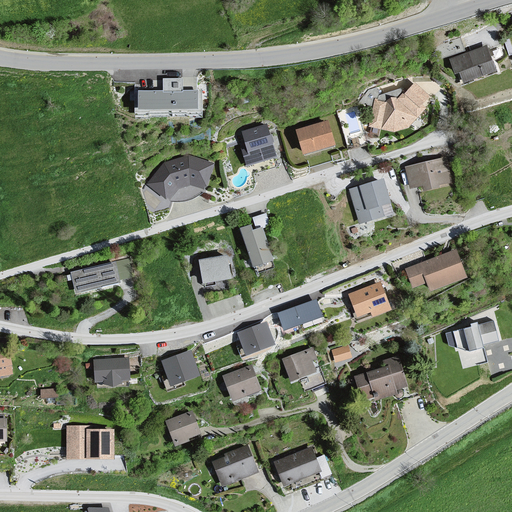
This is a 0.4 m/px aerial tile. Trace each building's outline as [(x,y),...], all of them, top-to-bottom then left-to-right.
[(487,45),(448,59),(449,68),(451,67),(453,73),(456,72),(461,85),(496,72),(487,45)] [(384,103),(373,100),(366,126),(369,129),(393,134),(408,129),(423,109),(420,105),(427,97),(413,84),(401,94),(396,100),(388,98),(384,103)] [(191,89),(133,90),(134,111),(192,110),(191,89)] [(297,131),(304,155),(337,146),(330,122),(297,131)] [(267,124),(240,132),(244,145),(240,146),(246,167),(277,158),(267,124)] [(161,164),(144,183),(164,201),(175,191),(188,186),(200,191),(203,188),(211,165),(208,165),(209,162),(186,156),(161,164)] [(444,158),(403,169),(407,189),(420,194),(450,185),(444,158)] [(381,181),(347,191),(357,223),(391,215),(381,181)] [(254,213),(254,224),(268,223),(268,212),(254,213)] [(251,228),(242,232),(256,272),(275,265),(262,229),(253,233),(251,228)] [(453,249),(402,270),(409,290),(421,284),(425,292),(464,277),(453,249)] [(228,257),(199,261),(203,284),(231,280),(228,257)] [(117,262),(73,273),(78,295),(123,284),(117,262)] [(382,283),(348,294),(356,318),(371,313),(373,318),(392,312),(382,283)] [(317,300),(279,314),(285,332),(324,318),(317,300)] [(499,341),(493,321),(446,335),(450,347),(469,351),(483,348),(483,345),(499,341)] [(267,324),(239,334),(247,358),(276,348),(267,324)] [(335,360),(352,355),(349,342),(331,347),(335,360)] [(314,349),(282,361),(291,385),(319,375),(314,362),(318,361),(314,349)] [(9,351),(0,352),(0,378),(14,376),(12,366),(9,351)] [(192,352),(163,362),(171,385),(200,375),(192,352)] [(381,369),(353,376),(359,401),(374,397),(375,400),(396,394),(395,391),(407,388),(398,357),(379,362),(381,369)] [(130,358),(94,360),(95,385),(103,384),(108,387),(113,386),(121,385),(124,382),(131,382),(130,358)] [(253,366),(223,376),(233,401),(262,391),(253,366)] [(56,386),(41,388),(42,396),(57,394),(56,386)] [(193,410),(166,421),(176,444),(202,434),(193,410)] [(90,427),(65,426),(68,461),(88,461),(86,429),(90,430),(90,427)] [(90,430),(86,429),(88,461),(114,461),(115,430),(90,430)] [(249,447),(213,462),(223,486),(259,471),(249,447)] [(313,447),(275,462),(285,487),(323,472),(313,447)]
